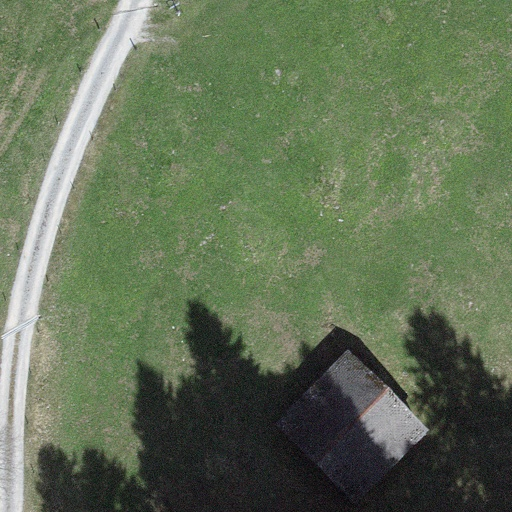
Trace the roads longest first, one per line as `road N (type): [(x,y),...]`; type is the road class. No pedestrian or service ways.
road 1 (track): [(10,511),(15,335),(77,127),(137,0)]
road 2 (track): [(0,132),(90,12),(131,0)]
